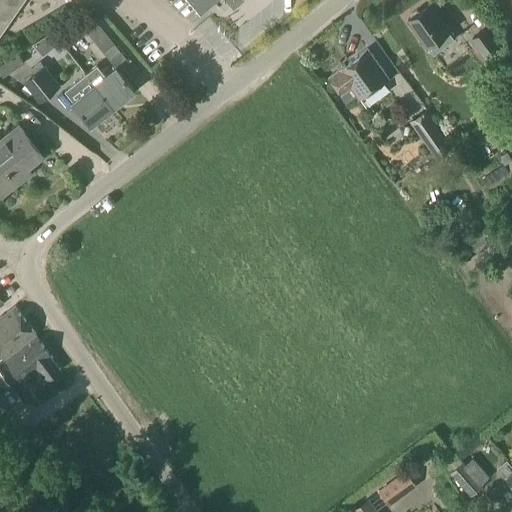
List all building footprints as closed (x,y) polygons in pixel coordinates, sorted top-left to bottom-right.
[(0,0),(0,33),(23,0),(0,0)] [(407,20),(426,46),(427,46),(432,54),(454,39),(448,31),(429,4),(407,20)] [(86,31),(101,49),(111,40),(96,22),(86,31)] [(485,29),(471,40),(486,60),(494,72),(509,61),(500,50),(485,29)] [(337,70),(327,78),(340,96),(350,88),(358,100),(388,79),(367,49),(337,70)] [(17,54),(0,64),(0,76),(1,77),(23,63),(17,54)] [(32,74),(48,95),(60,86),(43,65),(32,74)] [(97,66),(86,75),(93,85),(111,107),(133,90),(115,67),(104,76),(97,66)] [(86,75),(64,92),(90,125),(111,107),(93,85),(86,75)] [(473,135),(495,160),(511,145),(511,101),(473,135)] [(410,122),(424,142),(425,141),(429,149),(432,147),(437,154),(450,145),(446,138),(443,140),(438,132),(438,131),(425,111),(410,122)] [(0,140),(0,196),(0,197),(18,183),(15,179),(43,156),(19,126),(0,140)] [(507,153),(500,157),(504,166),(511,162),(507,153)] [(480,226),(456,244),(464,254),(487,236),(480,226)] [(511,288),(511,273),(499,254),(482,265),(502,295),(511,288)] [(0,354),(4,360),(35,336),(36,335),(14,307),(0,318),(0,354)] [(35,336),(4,360),(21,382),(39,369),(47,379),(60,369),(52,359),(53,358),(35,336)] [(0,391),(8,385),(0,373),(0,391)] [(449,473),(471,496),(484,485),(462,462),(449,473)] [(391,504),(415,485),(406,473),(382,491),(391,504)] [(102,500),(90,508),(92,511),(104,511),(108,509),(102,500)] [(352,510),(353,511),(374,511),(365,500),(352,510)]
